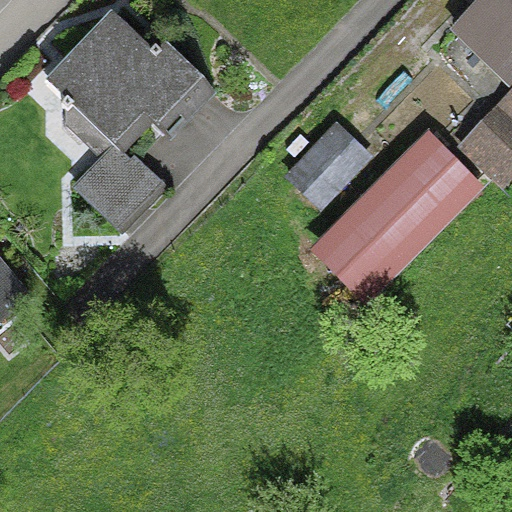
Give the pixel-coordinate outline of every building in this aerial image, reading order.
[(501,181),(511,169),(511,0),(490,0),(455,38),(488,71),(503,56),(511,64),(511,92),(502,104),(509,111),(470,152),(501,181)] [(177,122),(205,91),(162,51),(155,58),(152,54),(148,58),(109,20),(44,88),(63,105),(58,110),(61,114),(61,130),(78,146),(102,144),(112,154),(76,192),(96,212),(134,172),(118,156),(148,125),(156,133),(167,132),(177,122)] [(287,182),(317,210),(369,155),(338,127),(287,182)] [(377,247),(399,268),(476,191),(425,140),(319,247),(348,276),(377,247)] [(0,318),(16,305),(0,285),(0,318)]
